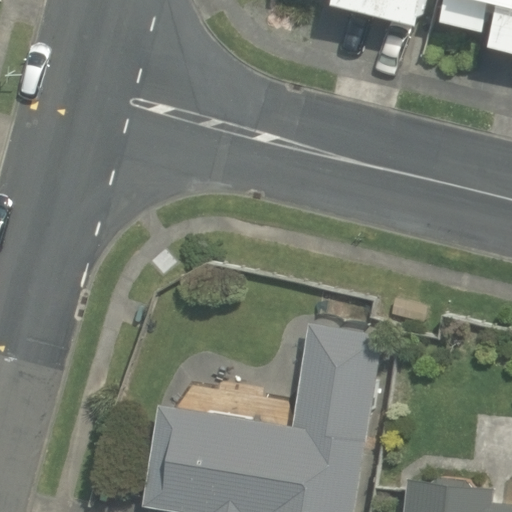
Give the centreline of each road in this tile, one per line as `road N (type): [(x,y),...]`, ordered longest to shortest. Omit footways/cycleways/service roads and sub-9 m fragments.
road 1 (residential): [(511,194),(93,78)]
road 2 (residential): [(0,421),(93,78)]
